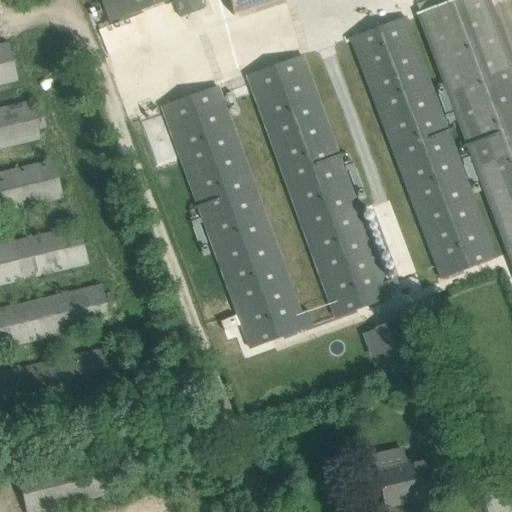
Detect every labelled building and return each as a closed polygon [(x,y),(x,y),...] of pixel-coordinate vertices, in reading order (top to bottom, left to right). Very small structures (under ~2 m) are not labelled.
[(199,0),(101,0),(110,23),(171,0),(173,0),(180,18),(203,10),(199,0)] [(227,0),(233,16),(282,0),(227,0)] [(511,63),(488,0),(456,0),(415,16),(511,269),(511,63)] [(495,259),(405,19),(351,39),(440,279),(495,259)] [(0,110),(0,86),(7,85),(18,82),(10,45),(0,47),(0,285),(88,266),(80,229),(71,230),(71,229),(61,231),(0,245),(0,214),(54,202),(64,199),(57,170),(56,162),(33,167),(0,174),(0,149),(28,143),(41,140),(39,131),(46,130),(42,110),(34,112),(33,103),(11,108),(0,110)] [(384,283),(303,58),(247,78),(334,319),(388,299),(387,297),(400,292),(396,279),(384,283)] [(300,314),(217,88),(162,109),(250,349),(314,326),(308,311),(300,314)] [(102,287),(0,310),(0,349),(111,324),(108,314),(116,312),(112,294),(104,296),(102,287)] [(323,310),(315,312),(319,323),(326,320),(323,310)] [(387,364),(388,364),(407,357),(395,322),(375,329),(379,341),(387,364)] [(375,329),(364,333),(368,345),(379,341),(375,329)] [(127,349),(0,375),(0,414),(135,386),(127,349)] [(32,474),(18,478),(26,511),(30,511),(104,494),(96,459),(80,463),(76,447),(46,454),(43,444),(26,448),(32,474)] [(378,474),(381,488),(386,507),(388,507),(387,504),(412,498),(413,501),(428,497),(425,483),(448,477),(442,452),(403,461),(405,468),(378,474)]
